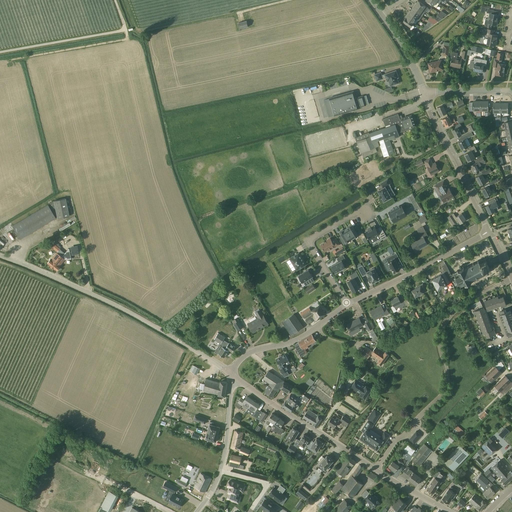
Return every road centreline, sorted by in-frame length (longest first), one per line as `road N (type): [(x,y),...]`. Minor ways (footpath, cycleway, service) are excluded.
road 1 (tertiary): [(232,375),(121,308),(0,255)]
road 2 (tertiary): [(450,511),(232,375)]
road 3 (track): [(115,0),(120,31),(0,52)]
road 4 (tertiary): [(487,229),(424,94)]
road 5 (unclassified): [(346,304),(478,237)]
road 6 (unclassified): [(232,375),(244,355),(291,342),(346,304)]
road 7 (residential): [(363,213),(307,241),(346,304)]
road 8 (track): [(123,29),(127,39),(12,60)]
